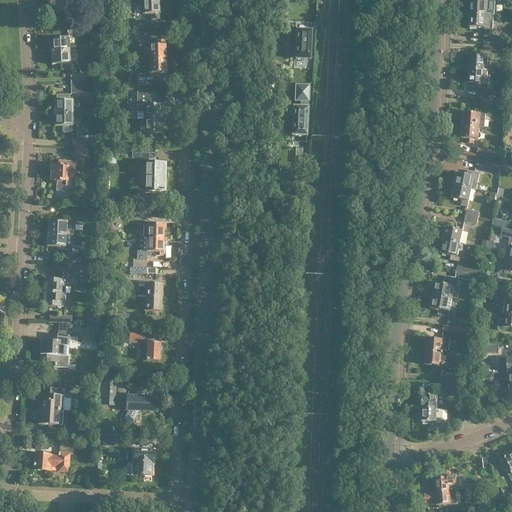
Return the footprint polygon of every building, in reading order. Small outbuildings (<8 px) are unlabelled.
[(47,0),(48,8),(48,13),(57,12),(64,12),(63,7),(64,7),(63,0),(67,0),(47,0)] [(143,15),(150,15),(150,19),(158,18),(158,14),(159,14),(158,1),(158,0),(137,1),(137,2),(137,7),(142,7),(143,15)] [(470,14),(470,15),(491,17),(491,16),(494,16),(495,8),(492,8),(493,3),(481,2),(481,0),(476,0),(477,2),(471,2),(471,8),(470,7),(469,14),(470,14)] [(470,15),(470,28),(471,28),(471,29),(476,30),(476,28),(485,29),(485,31),(493,31),(494,22),(491,22),(491,17),(470,15)] [(78,31),(78,28),(84,28),(84,22),(67,23),(67,35),(75,34),(78,31)] [(148,22),(130,23),(130,31),(148,30),(148,22)] [(296,60),(310,61),(312,31),(297,31),(296,60)] [(51,53),(74,51),(75,51),(75,47),(69,47),(68,39),(68,37),(54,38),(55,40),(50,40),(51,53)] [(503,45),(504,45),(504,38),(484,37),(484,44),(503,45)] [(144,54),(144,60),(165,60),(165,53),(166,53),(166,48),(165,48),(165,46),(164,46),(164,41),(148,41),(149,54),(144,54)] [(484,50),(497,51),(496,53),(503,54),(503,45),(484,44),(484,50)] [(74,57),(74,51),(51,53),(52,65),(61,65),(61,67),(70,67),(70,64),(69,57),(74,57)] [(471,58),(470,71),(487,72),(488,59),(478,58),(478,57),(473,57),(473,58),(471,58)] [(165,67),(165,60),(144,60),(144,67),(149,67),(149,74),(165,74),(165,72),(166,72),(166,67),(165,67)] [(105,79),(112,79),(112,65),(104,65),(105,79)] [(487,72),(470,71),(470,77),(466,77),(465,83),(472,84),(472,86),(481,87),(481,84),(489,85),(489,80),(487,79),(487,72)] [(82,82),(70,82),(71,94),(83,94),(82,82)] [(308,101),(309,88),(309,87),(308,87),(297,86),(296,86),(296,87),(295,101),(295,102),(296,102),(301,102),(301,109),(295,108),(293,108),(293,109),(294,109),(293,116),(292,116),(292,117),(293,117),(292,127),(292,129),(293,129),(292,136),(292,137),(293,137),(305,137),(305,138),(307,138),(307,136),(306,136),(307,129),(307,128),(307,118),(308,117),(307,117),(308,110),(308,109),(307,109),(307,102),(308,102),(308,101)] [(494,91),(482,90),(482,99),(499,99),(500,94),(494,94),(494,91)] [(143,120),(145,120),(161,120),(161,106),(150,106),(150,100),(151,94),(137,94),(137,113),(143,113),(143,120)] [(54,102),(54,114),(72,114),(73,102),(72,102),(72,99),(69,99),(70,96),(57,96),(57,102),(54,102)] [(463,126),(480,128),(481,115),(464,113),(464,120),(462,119),(462,124),(463,125),(463,126)] [(72,114),(54,114),(54,127),(62,127),(62,133),(72,133),(72,127),(72,114)] [(161,120),(145,120),(145,134),(145,136),(151,136),(151,134),(161,134),(161,126),(162,126),(162,120),(161,120)] [(480,128),(463,126),(463,132),(461,132),(461,137),(462,137),(462,139),(466,139),(466,143),(474,144),(474,140),(478,141),(478,140),(481,139),(482,135),(479,133),(480,128)] [(72,141),(72,147),(91,148),(91,139),(87,139),(86,142),(72,141)] [(88,149),(75,148),(74,156),(87,157),(88,149)] [(496,152),(478,149),(477,156),(495,158),(496,152)] [(59,167),(52,166),(51,181),(57,181),(56,191),(66,192),(66,182),(67,182),(67,174),(74,174),(75,163),(59,162),(59,167)] [(501,169),(477,163),(475,169),(499,175),(501,169)] [(165,165),(144,164),(143,192),(164,192),(164,178),(166,178),(166,172),(164,172),(165,165)] [(456,185),(455,186),(455,187),(471,189),(474,177),(470,176),(471,174),(468,173),(468,176),(458,174),(457,180),(455,180),(454,185),(456,185)] [(471,189),(455,187),(454,192),(453,192),(452,197),(453,197),(453,199),(462,201),(461,206),(468,207),(469,202),(471,189)] [(466,217),(478,220),(480,214),(467,211),(466,217)] [(146,214),(128,212),(127,219),(145,221),(146,214)] [(464,223),(477,226),(478,220),(466,217),(464,223)] [(48,223),(48,235),(73,236),(73,222),(58,221),(58,223),(48,223)] [(143,225),(143,239),(163,239),(163,231),(165,231),(165,225),(143,225)] [(444,241),(460,245),(463,232),(446,228),(446,231),(445,231),(444,235),(445,236),(444,241)] [(510,239),(511,239),(511,231),(502,229),(500,237),(510,239)] [(56,250),(64,251),(72,251),(73,236),(48,235),(47,247),(57,248),(56,250)] [(163,253),(163,239),(143,239),(143,252),(156,253),(156,256),(163,256),(163,253)] [(442,252),(441,254),(451,256),(451,261),(459,263),(461,257),(458,256),(460,245),(444,241),(443,247),(441,246),(440,251),(442,252)] [(52,272),(57,272),(56,281),(45,280),(44,293),(65,295),(66,287),(68,287),(68,282),(66,282),(67,272),(61,272),(62,265),(52,265),(52,272)] [(458,266),(457,272),(471,274),(473,275),(474,269),(458,266)] [(471,274),(457,272),(455,278),(469,281),(471,274)] [(487,285),(509,287),(510,281),(488,279),(487,285)] [(137,298),(145,298),(161,299),(161,297),(162,297),(162,292),(161,292),(162,285),(146,284),(146,282),(137,282),(137,298)] [(434,296),(452,299),(454,286),(436,283),(435,286),(434,286),(433,290),(435,291),(434,296)] [(504,315),(511,316),(511,302),(511,303),(511,288),(493,287),(493,293),(502,294),(501,307),(504,307),(504,315)] [(65,295),(44,293),(43,307),(64,308),(65,295)] [(432,307),(432,309),(439,310),(438,315),(449,317),(450,312),(452,299),(434,296),(433,302),(432,302),(431,307),(432,307)] [(161,299),(145,298),(144,312),(160,313),(161,311),(162,311),(162,306),(161,306),(161,299)] [(87,319),(86,326),(100,327),(101,315),(90,314),(90,319),(87,319)] [(511,316),(504,315),(503,321),(498,320),(498,331),(503,331),(503,328),(511,328),(511,316)] [(448,320),(447,326),(472,329),(473,323),(448,320)] [(100,327),(86,326),(86,337),(100,338),(100,327)] [(427,346),(426,353),(448,355),(448,354),(450,354),(451,351),(449,351),(450,338),(453,334),(472,336),(473,330),(444,327),(443,333),(442,341),(427,340),(427,341),(426,341),(425,346),(427,346)] [(152,335),(129,334),(129,343),(139,344),(138,351),(142,351),(142,361),(146,361),(146,362),(159,362),(160,338),(152,338),(152,335)] [(70,336),(48,335),(47,342),(41,342),(40,356),(46,356),(46,363),(54,363),(54,367),(53,367),(53,368),(68,368),(67,368),(67,357),(69,357),(68,357),(68,346),(67,346),(67,341),(68,337),(70,337),(70,336)] [(448,355),(426,353),(426,359),(425,358),(424,363),(425,363),(425,365),(442,367),(443,356),(448,357),(448,355)] [(509,380),(509,385),(509,391),(511,391),(511,373),(508,374),(500,374),(492,374),(493,379),(500,379),(500,380),(509,380)] [(115,382),(103,381),(103,399),(115,399),(115,382)] [(38,395),(37,410),(63,412),(64,389),(50,388),(49,396),(38,395)] [(422,410),(423,410),(437,410),(438,396),(422,396),(422,397),(421,397),(421,403),(422,403),(422,410)] [(123,409),(127,409),(126,411),(129,411),(126,416),(133,419),(137,411),(156,412),(157,398),(127,397),(127,402),(123,402),(123,409)] [(63,412),(37,410),(36,425),(48,426),(47,433),(62,434),(63,412)] [(437,410),(423,410),(422,422),(423,422),(423,425),(428,425),(428,422),(436,423),(436,424),(442,424),(443,410),(437,410)] [(460,411),(459,423),(471,423),(471,411),(460,411)] [(109,436),(108,443),(125,444),(125,436),(109,436)] [(51,456),(34,455),(33,471),(50,472),(50,467),(58,468),(58,472),(68,473),(69,455),(73,455),(74,442),(60,441),(59,454),(58,454),(58,457),(51,457),(51,456)] [(128,464),(132,464),(152,465),(154,465),(154,452),(145,452),(145,450),(139,450),(139,446),(127,446),(127,453),(129,453),(128,464)] [(478,459),(479,472),(488,472),(487,458),(478,459)] [(151,477),(152,465),(132,464),(131,476),(141,477),(143,477),(151,477)] [(455,491),(462,490),(461,477),(456,478),(456,475),(448,475),(448,478),(435,479),(436,493),(455,491)] [(509,492),(508,490),(503,478),(497,480),(505,500),(508,499),(506,493),(509,492)] [(455,491),(436,493),(436,494),(433,494),(430,494),(425,495),(425,504),(437,502),(438,506),(457,504),(455,491)]
